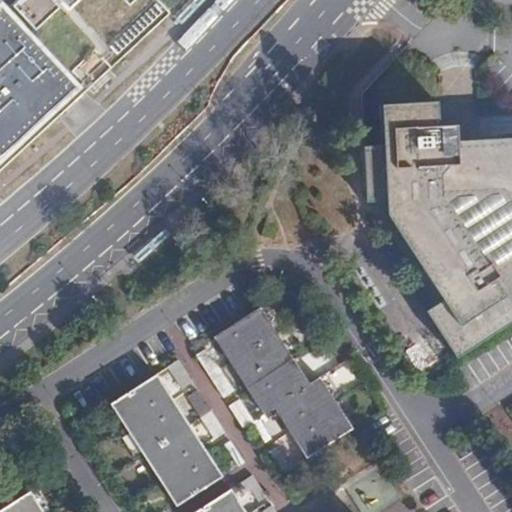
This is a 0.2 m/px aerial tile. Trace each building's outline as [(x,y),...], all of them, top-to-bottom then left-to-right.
[(0,0),(0,172),(171,13),(158,0),(0,0)] [(495,161),(461,161),(460,140),(459,123),(443,123),(441,102),(384,104),(387,144),(389,200),(390,213),(397,224),(445,300),(474,346),(511,321),(511,150),(511,151),(508,152),(504,155),(500,157),(495,161)] [(511,137),(460,140),(461,161),(495,161),(500,157),(504,155),(508,152),(511,151),(511,150),(511,137)] [(369,201),(389,200),(387,144),(367,144),(369,201)] [(449,315),(437,322),(459,356),(474,346),(445,300),(441,303),(449,315)] [(449,315),(441,303),(429,310),(437,322),(449,315)] [(277,334),(260,307),(218,334),(235,359),(251,385),(268,411),(278,405),(293,429),(309,455),(351,429),(336,405),(319,379),(310,384),(294,360),(277,334)] [(434,334),(414,347),(423,360),(443,348),(434,334)] [(210,345),(199,352),(227,395),(237,389),(224,367),(210,345)] [(183,387),(194,380),(180,359),(170,366),(183,387)] [(174,399),(158,374),(115,401),(131,427),(148,453),(164,478),(180,504),(223,477),(218,470),(207,451),(190,426),(174,399)] [(200,389),(190,396),(204,417),(208,415),(221,435),(227,432),(200,389)] [(243,396),(232,403),(246,425),(254,420),(267,440),(273,436),(264,422),(269,419),(265,413),(265,412),(256,418),(243,396)] [(236,459),(218,470),(223,477),(246,462),(233,441),(226,445),(236,459)] [(272,449),(286,471),(297,463),(293,457),(289,460),(279,445),(272,449)] [(38,488),(45,498),(66,485),(60,475),(38,488)] [(268,497),(263,490),(254,476),(240,485),(245,493),(254,487),(262,500),(268,497)] [(244,511),(231,491),(196,511),(244,511)] [(38,511),(27,495),(0,511),(38,511)] [(58,511),(82,511),(83,511),(76,501),(58,511)]
